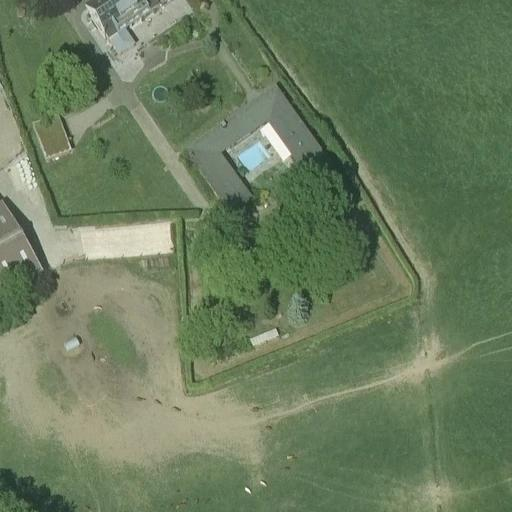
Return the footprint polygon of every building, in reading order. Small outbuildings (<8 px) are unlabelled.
[(148,0),(110,0),(87,16),(110,49),(120,63),(134,53),(125,39),(159,16),(159,15),(148,0)] [(173,0),(148,0),(159,15),(176,3),(173,0)] [(330,171),(276,93),(185,156),(190,163),(189,164),(191,167),(193,166),(229,220),(249,206),(217,160),(268,124),(309,185),(330,171)] [(40,137),(50,162),(74,153),(64,127),(40,137)] [(246,177),(246,178),(272,160),(259,141),(233,159),(241,170),(234,175),(239,182),(246,177)] [(3,212),(0,213),(0,306),(43,282),(3,212)]
